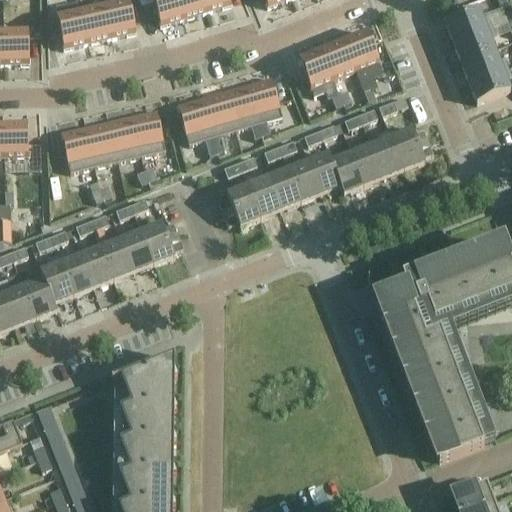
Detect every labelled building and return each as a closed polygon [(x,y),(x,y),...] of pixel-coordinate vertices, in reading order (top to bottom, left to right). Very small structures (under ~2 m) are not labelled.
[(150,0),(160,31),(183,24),(175,0),(150,0)] [(175,0),(183,24),(207,17),(201,0),(175,0)] [(227,0),(201,0),(207,17),(230,10),(227,0)] [(262,0),(267,12),(290,3),(288,0),(262,0)] [(111,43),(135,38),(128,5),(104,11),(111,43)] [(501,12),(507,26),(511,24),(511,13),(510,8),(501,12)] [(80,16),(87,49),(111,43),(104,11),(80,16)] [(444,27),(452,48),(492,32),(488,22),(481,24),(478,14),(444,27)] [(63,54),(87,49),(80,16),(56,22),(63,54)] [(452,48),(460,67),(493,54),(500,52),(492,32),(452,48)] [(29,69),(28,36),(3,37),(4,70),(29,69)] [(366,37),(343,46),(356,76),(378,67),(366,37)] [(343,46),(320,55),(333,86),(356,76),(343,46)] [(460,67),(468,87),(508,72),(504,62),(497,64),(493,54),(460,67)] [(320,55),(298,64),(310,95),(333,86),(320,55)] [(415,68),(422,83),(431,79),(425,64),(415,68)] [(509,95),(505,84),(511,82),(508,72),(468,87),(476,108),(509,95)] [(270,83),(246,90),(262,142),(269,139),(266,128),(282,123),(270,83)] [(246,90),(223,97),(235,137),(250,132),(254,145),(262,142),(246,90)] [(371,94),(363,97),(368,108),(376,105),(371,94)] [(346,96),(338,99),(343,110),(351,107),(346,96)] [(200,103),(216,159),(224,156),(220,141),(235,137),(223,97),(200,103)] [(343,110),(338,99),(331,102),(335,113),(343,110)] [(429,121),(440,116),(435,101),(423,105),(429,121)] [(200,103),(176,110),(188,150),(204,145),(209,162),(216,159),(200,103)] [(393,107),(378,113),(382,122),(396,116),(393,107)] [(372,114),(358,120),(362,130),(376,124),(372,114)] [(155,116),(132,122),(141,162),(165,157),(155,116)] [(358,120),(343,126),(347,136),(362,130),(358,120)] [(132,122),(108,127),(117,168),(141,162),(132,122)] [(108,127),(84,132),(93,173),(117,168),(108,127)] [(2,130),(3,163),(28,162),(26,129),(2,130)] [(332,130),(318,136),(321,146),(336,140),(332,130)] [(70,179),(93,173),(84,132),(60,138),(70,179)] [(398,140),(391,143),(404,176),(411,173),(424,168),(422,163),(432,160),(429,152),(430,151),(426,143),(423,135),(413,139),(411,135),(398,140)] [(318,136),(303,142),(307,152),(321,146),(318,136)] [(376,149),(370,151),(383,184),(389,182),(404,176),(391,143),(376,149)] [(293,147),(278,152),(281,161),(297,156),(293,147)] [(353,158),(350,159),(363,192),(366,191),(383,184),(370,151),(353,158)] [(266,167),(281,161),(278,152),(263,158),(266,167)] [(328,159),(307,167),(320,200),(340,193),(343,200),(344,200),(331,167),(328,159)] [(350,159),(331,167),(344,200),(363,192),(350,159)] [(252,162),(238,168),(241,176),(256,170),(252,162)] [(306,168),(287,175),(300,208),(319,201),(320,200),(307,167),(306,168)] [(238,168),(223,174),(226,182),(241,176),(238,168)] [(156,184),(151,173),(144,176),(148,187),(156,184)] [(283,177),(267,183),(280,216),(296,210),(300,208),(287,175),(283,177)] [(148,187),(144,176),(136,179),(141,190),(148,187)] [(261,186),(247,191),(260,224),(274,219),(280,216),(267,183),(261,186)] [(23,188),(26,203),(39,201),(37,186),(23,188)] [(111,202),(106,191),(99,194),(103,205),(111,202)] [(221,206),(218,207),(221,215),(220,216),(224,224),(227,232),(231,230),(238,228),(240,232),(252,228),(260,224),(247,191),(239,194),(226,199),(228,203),(221,206)] [(103,205),(99,194),(91,197),(96,208),(103,205)] [(13,209),(12,197),(4,197),(5,209),(8,209),(13,209)] [(144,204),(129,210),(133,220),(148,214),(144,204)] [(0,226),(9,226),(8,209),(5,209),(0,209),(0,226)] [(129,210),(114,216),(118,226),(133,220),(129,210)] [(26,217),(10,219),(12,242),(29,241),(26,217)] [(104,220),(89,226),(93,236),(99,247),(106,244),(102,232),(108,230),(104,220)] [(0,237),(10,237),(10,226),(9,226),(0,226),(0,237)] [(78,242),(93,236),(89,226),(74,232),(78,242)] [(151,233),(141,237),(154,270),(164,266),(174,262),(172,258),(180,255),(182,254),(179,246),(180,246),(178,242),(178,241),(176,237),(176,238),(172,229),(168,231),(162,233),(161,229),(151,233)] [(64,236),(49,242),(53,252),(68,246),(64,236)] [(0,247),(10,247),(10,237),(0,237),(0,247)] [(131,241),(121,245),(134,278),(144,274),(154,270),(141,237),(131,241)] [(38,258),(43,256),(53,252),(49,242),(34,248),(38,258)] [(111,249),(100,253),(113,286),(124,282),(134,278),(121,245),(111,249)] [(452,334),(511,310),(511,272),(503,249),(417,282),(415,277),(402,282),(406,294),(377,305),(439,468),(484,451),(483,450),(495,445),(452,334)] [(13,268),(14,267),(28,262),(24,252),(9,258),(13,268)] [(91,257),(80,261),(93,294),(103,290),(113,286),(100,253),(91,257)] [(0,272),(13,268),(9,258),(0,261),(0,272)] [(70,265),(60,269),(73,302),(83,298),(93,294),(80,261),(70,265)] [(46,266),(36,269),(39,277),(42,284),(53,310),(63,306),(73,302),(60,269),(50,272),(49,273),(46,266)] [(33,288),(23,292),(36,325),(46,321),(56,317),(53,310),(42,284),(33,288)] [(13,296),(2,300),(9,317),(16,333),(26,329),(36,325),(23,292),(13,296)] [(0,301),(0,339),(6,337),(16,333),(9,317),(2,300),(0,301)] [(172,511),(177,360),(111,387),(111,388),(120,384),(130,411),(119,416),(130,444),(118,448),(129,476),(118,481),(129,508),(120,511),(172,511)] [(36,417),(73,511),(86,511),(47,412),(36,417)] [(0,457),(21,449),(12,426),(1,430),(5,441),(0,442),(0,457)] [(40,451),(31,455),(35,466),(45,462),(40,451)] [(45,462),(35,466),(40,477),(49,473),(45,462)] [(453,500),(457,511),(484,511),(495,508),(486,487),(453,500)] [(57,493),(48,497),(52,508),(62,505),(57,493)]
